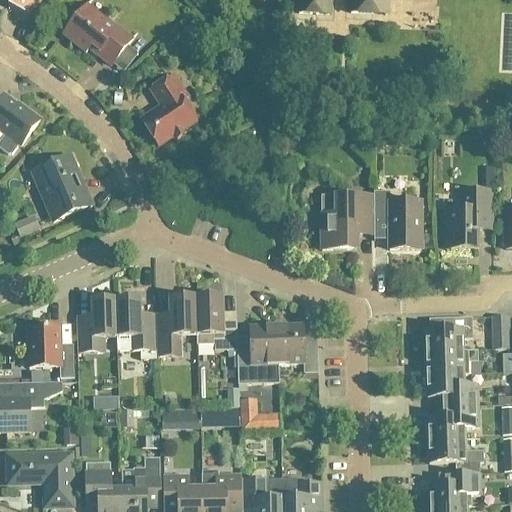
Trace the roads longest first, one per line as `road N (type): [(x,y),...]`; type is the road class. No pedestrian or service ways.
road 1 (residential): [(0,65),(94,133),(146,232)]
road 2 (residential): [(356,308),(146,232)]
road 3 (residential): [(363,511),(356,308)]
road 4 (residential): [(356,308),(482,303),(511,282)]
road 5 (residential): [(0,293),(146,232)]
